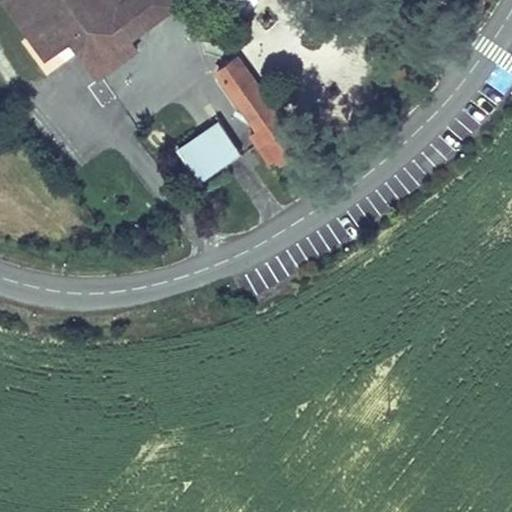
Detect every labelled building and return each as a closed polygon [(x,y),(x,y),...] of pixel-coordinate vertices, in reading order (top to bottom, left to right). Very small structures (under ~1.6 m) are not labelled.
[(75,38),(104,71),(144,38),(135,30),(110,0),(5,0),(3,2),(49,58),(75,38)] [(170,0),(110,0),(135,30),(170,0)] [(219,71),(262,129),(282,114),(239,56),(219,71)] [(306,147),(282,114),(262,129),(268,136),(283,157),(286,161),(306,147)] [(199,179),(240,151),(218,119),(177,147),(199,179)] [(254,135),(259,142),(268,136),(262,129),(254,135)] [(268,136),(259,142),(275,163),(283,157),(268,136)]
